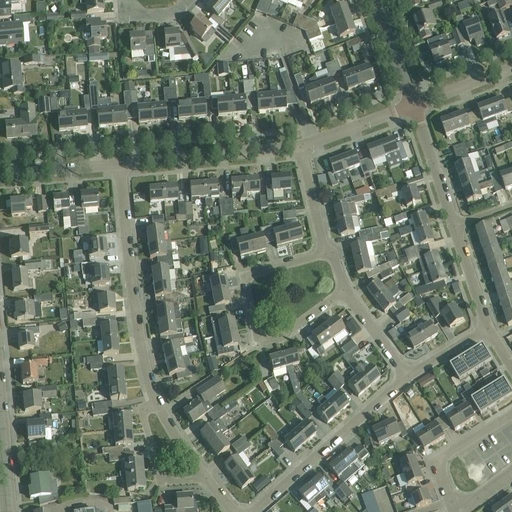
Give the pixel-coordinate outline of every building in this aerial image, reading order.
[(25,4),(24,0),(0,0),(0,18),(10,18),(9,5),(25,4)] [(87,14),(103,13),(102,0),(80,0),(81,6),(86,6),(87,14)] [(214,0),(206,10),(214,16),(210,20),(218,27),(220,29),(224,24),(218,19),(229,5),(229,4),(232,0),(214,0)] [(261,14),(266,0),(259,0),(255,11),(261,14)] [(266,0),(261,14),(266,16),(272,19),(277,8),(271,6),(273,0),(266,0)] [(407,0),(409,3),(410,3),(412,10),(421,6),(419,0),(407,0)] [(466,0),(467,2),(469,10),(475,8),(472,0),(466,0)] [(497,0),(494,1),(487,4),(488,8),(498,5),(497,0)] [(503,0),(497,0),(498,5),(501,11),(507,9),(503,0)] [(511,4),(510,0),(503,0),(507,9),(511,7),(511,4)] [(430,12),(443,7),(441,1),(428,6),(430,12)] [(335,25),(350,20),(345,6),(330,11),(335,25)] [(431,37),(429,31),(437,28),(431,14),(415,20),(420,34),(422,40),(431,37)] [(458,27),(465,25),(460,14),(454,16),(458,27)] [(299,30),(305,19),(297,15),(292,27),(299,30)] [(497,40),(510,36),(503,15),(490,20),(497,40)] [(13,25),(0,26),(0,46),(23,45),(23,44),(21,25),(27,24),(29,24),(28,17),(13,18),(13,25)] [(201,42),(211,30),(199,19),(190,29),(194,33),(193,35),(201,42)] [(305,19),(299,30),(305,33),(318,29),(316,24),(305,19)] [(99,20),(85,21),(86,32),(85,33),(82,35),(83,40),(85,41),(87,41),(87,48),(99,47),(99,40),(105,40),(105,26),(100,27),(99,20)] [(355,33),(350,20),(335,25),(340,39),(355,33)] [(478,48),(486,45),(478,22),(464,27),(470,43),(475,42),(478,48)] [(214,32),(229,45),(233,40),(220,29),(218,27),(214,32)] [(321,37),(318,29),(305,33),(309,42),(321,37)] [(435,40),(428,43),(430,50),(435,64),(437,63),(437,65),(444,63),(443,61),(452,58),(452,57),(450,52),(449,49),(458,46),(458,48),(465,45),(460,31),(453,33),(456,41),(449,43),(446,36),(435,40)] [(191,61),(197,58),(185,34),(179,37),(180,38),(178,38),(178,33),(164,34),(165,51),(173,50),(174,57),(189,56),(191,61)] [(137,36),(129,37),(129,38),(130,54),(144,53),(144,57),(153,56),(152,41),(151,39),(143,40),(142,36),(137,36)] [(347,51),(360,46),(358,39),(345,44),(347,51)] [(488,46),(477,49),(480,60),(491,56),(488,46)] [(44,65),(44,57),(24,58),(24,65),(40,65),(44,65)] [(337,62),(331,64),(336,77),(342,75),(337,62)] [(11,96),(21,95),(19,64),(0,66),(0,68),(1,79),(3,79),(3,84),(4,90),(8,90),(11,89),(11,96)] [(227,64),(217,65),(218,77),(228,76),(227,64)] [(331,64),(325,66),(329,76),(330,79),(336,77),(331,64)] [(367,64),(354,68),(355,72),(361,87),(374,82),(368,67),(367,64)] [(286,94),(292,92),(284,69),(278,71),(279,75),(286,94)] [(361,87),(355,72),(342,77),(348,92),(361,87)] [(300,75),(293,77),(298,90),(304,88),(300,75)] [(329,76),(316,80),(323,101),(336,96),(331,81),(330,79),(329,76)] [(323,101),(316,80),(315,78),(309,80),(311,88),(305,91),(310,106),(323,101)] [(251,110),(249,82),(243,83),(244,99),(230,100),(232,116),(246,115),(245,110),(251,110)] [(272,112),(270,96),(257,97),(255,82),(253,82),(249,82),(251,110),(257,109),(258,113),(272,112)] [(134,83),(128,84),(131,107),(137,107),(136,102),(135,92),(134,83)] [(89,88),(88,88),(89,97),(96,96),(97,96),(96,84),(89,84),(89,88)] [(118,110),(111,111),(112,127),(126,125),(126,120),(125,114),(131,114),(131,109),(131,107),(128,84),(123,84),(124,93),(123,94),(124,108),(124,110),(118,110)] [(276,86),(269,87),(270,96),(272,112),(286,111),(284,95),(277,96),(276,86)] [(224,100),(210,102),(211,110),(217,109),(218,113),(218,117),(232,116),(230,100),(230,92),(223,93),(224,100)] [(295,93),(288,94),(290,102),(297,101),(295,93)] [(96,96),(89,97),(91,111),(97,110),(97,112),(98,128),(112,127),(111,111),(110,100),(98,101),(97,96),(96,96)] [(190,104),(192,120),(206,118),(204,102),(197,103),(197,98),(190,98),(190,104)] [(49,99),(37,100),(38,116),(50,115),(49,99)] [(502,100),(490,104),(496,119),(508,115),(508,114),(511,112),(511,106),(510,100),(503,103),(502,100)] [(137,108),(138,119),(138,124),(152,123),(150,107),(150,101),(143,101),(144,108),(137,108)] [(192,120),(190,104),(177,105),(178,121),(192,120)] [(479,112),(473,114),(477,125),(481,135),(488,132),(486,127),(497,123),(496,119),(490,104),(478,109),(479,112)] [(150,107),(152,123),(166,122),(164,106),(150,107)] [(6,123),(7,139),(36,136),(33,107),(20,108),(21,115),(22,115),(23,122),(6,123)] [(72,130),(70,108),(65,109),(66,115),(57,116),(57,119),(58,128),(59,132),(72,130)] [(70,108),(72,130),(87,129),(85,113),(78,114),(77,108),(70,108)] [(465,113),(453,118),(458,133),(471,128),(477,125),(473,114),(466,116),(465,113)] [(458,133),(453,118),(441,122),(446,137),(458,133)] [(394,140),(381,145),(386,158),(388,164),(400,160),(401,162),(407,160),(403,147),(397,149),(394,140)] [(371,159),(365,161),(370,173),(376,171),(373,163),(386,158),(381,145),(367,150),(371,159)] [(466,151),(466,150),(464,145),(453,149),(455,154),(466,151)] [(505,153),(504,147),(495,151),(497,156),(505,153)] [(466,151),(455,154),(457,160),(468,157),(466,151)] [(479,173),(475,161),(479,159),(480,159),(478,153),(468,157),(457,160),(459,166),(456,167),(460,179),(474,175),(479,173)] [(356,154),(343,159),(348,172),(361,167),(364,176),(370,173),(365,161),(360,163),(356,154)] [(333,173),(327,175),(332,187),(338,185),(337,183),(350,178),(348,172),(343,159),(330,163),(333,173)] [(418,169),(412,171),(415,178),(421,176),(418,169)] [(511,188),(511,172),(500,177),(505,191),(511,188)] [(492,183),(498,181),(495,173),(489,176),(492,183)] [(478,187),(474,175),(460,179),(464,192),(478,187)] [(271,179),(264,180),(266,197),(267,203),(273,203),(273,201),(284,200),(284,192),(291,192),(289,176),(270,178),(271,179)] [(258,179),(244,181),(246,201),(245,195),(259,194),(258,179)] [(393,180),(384,183),(386,189),(395,186),(393,180)] [(246,201),(244,181),(230,182),(232,199),(240,198),(240,202),(246,201)] [(492,183),(478,187),(464,192),(468,204),(482,199),(480,192),(488,189),(489,190),(490,189),(493,196),(496,194),(502,192),(498,181),(492,183)] [(217,183),(203,184),(205,199),(206,209),(212,208),(211,200),(219,200),(219,198),(217,183)] [(205,199),(203,184),(190,185),(191,200),(205,199)] [(416,189),(402,194),(402,193),(399,194),(396,186),(384,191),(375,194),(377,200),(386,198),(387,201),(392,199),(393,199),(397,198),(398,198),(400,202),(404,200),(407,208),(421,203),(416,189)] [(162,188),(164,203),(178,201),(176,187),(162,188)] [(164,203),(162,188),(149,189),(150,204),(164,203)] [(75,208),(77,229),(84,228),(84,221),(85,221),(84,211),(98,209),(96,194),(80,196),(82,207),(75,208)] [(347,207),(335,209),(338,223),(358,219),(359,219),(356,205),(365,203),(372,201),(370,195),(364,197),(351,199),(345,201),(347,207)] [(77,229),(75,208),(69,208),(68,196),(53,198),(54,212),(62,211),(62,219),(69,219),(70,229),(77,229)] [(45,198),(36,199),(37,214),(46,213),(45,198)] [(24,200),(10,202),(11,217),(25,216),(24,207),(31,207),(30,200),(24,201),(24,200)] [(227,218),(225,201),(219,202),(220,219),(227,218)] [(225,201),(227,218),(247,216),(247,212),(233,213),(232,201),(225,201)] [(481,204),(475,206),(476,211),(493,206),(491,202),(483,205),(481,204)] [(186,217),(185,205),(178,205),(179,216),(175,217),(176,223),(186,222),(186,217)] [(283,221),(296,220),(295,212),(282,213),(283,221)] [(391,242),(416,233),(429,229),(425,215),(411,220),(414,227),(399,232),(400,235),(390,239),(390,240),(391,242)] [(396,225),(408,221),(406,215),(394,219),(396,225)] [(358,219),(338,223),(341,238),(355,235),(359,234),(361,233),(358,219)] [(509,227),(506,222),(500,223),(503,235),(511,232),(509,227)] [(148,246),(164,244),(163,234),(169,233),(168,223),(164,224),(155,225),(155,231),(146,232),(148,246)] [(480,242),(495,237),(491,225),(476,230),(480,242)] [(297,226),(285,230),(289,245),(293,244),(293,245),(302,243),(297,226)] [(29,235),(49,233),(48,227),(28,228),(29,235)] [(271,227),(265,228),(270,244),(275,243),(277,249),(286,247),(285,246),(289,245),(285,230),(273,233),(271,227)] [(261,236),(249,239),(253,255),(257,254),(257,255),(266,253),(264,246),(270,244),(265,228),(259,230),(261,236)] [(382,228),(361,233),(359,234),(360,240),(368,238),(373,237),(380,235),(381,235),(388,234),(387,230),(383,231),(382,228)] [(416,233),(411,235),(415,249),(416,248),(420,247),(421,247),(434,243),(429,229),(416,233)] [(253,255),(249,239),(246,230),(239,231),(242,241),(237,243),(235,236),(228,238),(233,254),(239,252),(241,259),(249,257),(249,256),(253,255)] [(373,237),(368,238),(370,244),(372,244),(382,242),(390,240),(390,239),(388,234),(381,235),(380,235),(373,237)] [(89,258),(106,257),(105,242),(93,243),(92,237),(81,238),(81,244),(87,244),(89,258)] [(499,250),(495,237),(480,242),(484,254),(499,250)] [(207,239),(198,239),(199,247),(207,247),(207,239)] [(11,259),(28,257),(27,242),(10,243),(11,259)] [(164,244),(148,246),(149,259),(159,258),(160,264),(173,262),(172,261),(172,254),(171,253),(170,243),(164,244)] [(359,246),(352,248),(355,262),(369,259),(375,257),(374,252),(369,253),(367,245),(359,246)] [(407,258),(418,254),(416,248),(405,252),(407,258)] [(503,262),(499,250),(484,254),(488,267),(503,262)] [(429,272),(442,267),(437,253),(424,258),(429,272)] [(418,254),(407,258),(402,259),(404,265),(420,260),(418,254)] [(369,259),(355,262),(358,276),(366,274),(373,271),(371,264),(376,263),(375,257),(369,259)] [(378,269),(377,270),(380,275),(391,270),(400,266),(397,261),(390,264),(388,265),(378,269)] [(44,262),(40,262),(20,264),(21,273),(12,273),(14,292),(33,290),(32,281),(26,281),(26,271),(41,270),(41,273),(45,272),(44,262)] [(160,269),(151,271),(153,285),(169,283),(175,282),(174,273),(173,262),(160,264),(160,269)] [(507,274),(503,262),(488,267),(492,279),(507,274)] [(94,264),(81,265),(82,276),(82,279),(84,281),(91,280),(92,286),(108,285),(107,269),(94,270),(94,264)] [(427,287),(415,291),(418,297),(421,296),(424,295),(435,291),(446,288),(444,282),(447,281),(442,267),(429,272),(422,274),(427,287)] [(391,270),(380,275),(382,281),(393,276),(391,270)] [(507,274),(492,279),(496,291),(511,286),(507,274)] [(212,295),(227,292),(227,288),(228,288),(226,279),(219,280),(218,275),(202,278),(203,284),(210,283),(212,295)] [(376,303),(395,288),(399,285),(395,279),(383,288),(378,282),(367,291),(376,303)] [(405,281),(400,285),(404,291),(409,287),(405,281)] [(169,283),(153,285),(155,299),(163,298),(163,304),(178,302),(184,301),(184,296),(177,297),(176,292),(170,293),(169,283)] [(511,298),(511,290),(511,286),(496,291),(500,303),(511,298)] [(395,288),(376,303),(385,314),(396,305),(392,300),(399,295),(395,288)] [(227,292),(212,295),(214,308),(208,309),(209,315),(225,311),(224,306),(231,304),(229,295),(228,296),(227,292)] [(51,295),(33,297),(34,305),(52,303),(52,297),(51,295)] [(403,308),(403,307),(413,300),(409,295),(399,303),(403,308)] [(100,314),(115,312),(114,297),(93,299),(94,306),(99,305),(100,314)] [(421,298),(414,302),(418,309),(425,305),(421,298)] [(429,303),(426,305),(433,317),(436,321),(442,317),(450,329),(463,321),(455,307),(447,312),(438,298),(437,299),(429,303)] [(511,312),(511,298),(500,303),(504,315),(511,312)] [(164,309),(156,310),(158,324),(174,322),(180,321),(178,302),(163,304),(164,309)] [(17,321),(34,320),(32,305),(15,306),(17,321)] [(403,307),(403,308),(393,315),(393,316),(396,320),(407,312),(403,307)] [(411,317),(407,312),(396,320),(400,325),(411,317)] [(96,320),(96,319),(95,314),(81,315),(81,314),(73,315),(73,316),(68,316),(68,322),(82,321),(83,321),(96,320)] [(226,316),(210,320),(211,326),(214,338),(221,337),(236,334),(235,330),(236,329),(234,321),(228,322),(226,316)] [(96,320),(83,321),(83,329),(100,327),(102,341),(117,340),(116,325),(105,326),(104,318),(96,319),(96,320)] [(360,330),(353,320),(353,321),(350,318),(346,321),(348,324),(346,326),(353,335),(360,330)] [(334,319),(323,328),(332,341),(344,332),(334,319)] [(174,322),(158,324),(160,338),(160,339),(168,337),(169,342),(170,342),(183,339),(181,332),(180,321),(174,322)] [(422,324),(417,327),(417,328),(419,331),(426,343),(438,336),(431,324),(425,328),(424,328),(422,324)] [(57,328),(60,334),(67,331),(64,325),(57,328)] [(417,327),(404,334),(405,335),(407,338),(414,350),(426,343),(419,331),(417,328),(417,327)] [(321,349),(332,341),(323,328),(311,337),(317,344),(312,348),(319,358),(325,354),(321,349)] [(39,329),(33,329),(19,330),(19,337),(18,337),(19,351),(33,350),(31,336),(39,336),(39,329)] [(221,337),(214,338),(216,351),(218,357),(234,354),(233,348),(240,346),(238,338),(237,338),(236,334),(221,337)] [(169,342),(161,344),(162,349),(165,363),(187,358),(185,348),(184,346),(193,344),(191,338),(183,339),(170,342),(169,342)] [(118,354),(117,340),(102,341),(103,356),(118,354)] [(346,354),(356,347),(352,342),(343,349),(346,354)] [(356,347),(346,354),(342,358),(348,365),(353,361),(351,359),(360,352),(356,347)] [(493,362),(483,347),(472,354),(482,369),(493,362)] [(295,352),(282,356),(286,369),(294,397),(299,393),(300,392),(292,367),(299,365),(295,352)] [(482,369),(472,354),(461,360),(471,376),(482,369)] [(286,369),(282,356),(269,360),(272,373),(286,369)] [(192,377),(187,358),(165,363),(169,376),(178,374),(180,380),(192,377)] [(327,368),(319,358),(314,362),(321,372),(327,368)] [(36,367),(47,366),(46,359),(31,360),(31,367),(21,368),(22,384),(37,383),(36,367)] [(471,376),(461,360),(450,367),(460,382),(471,376)] [(355,372),(369,389),(380,379),(370,367),(364,372),(360,368),(355,372)] [(109,386),(124,385),(123,370),(108,371),(109,386)] [(369,389),(355,372),(350,377),(354,381),(348,386),(358,398),(369,389)] [(337,374),(332,378),(342,389),(346,384),(337,374)] [(198,401),(184,413),(192,425),(194,424),(206,414),(210,419),(222,410),(219,404),(212,410),(204,399),(213,393),(216,397),(225,391),(218,380),(217,378),(196,392),(199,397),(196,399),(198,401)] [(342,389),(332,378),(328,382),(337,393),(342,389)] [(425,378),(418,383),(421,389),(429,384),(425,378)] [(268,381),(263,383),(269,394),(272,392),(278,390),(274,379),(268,381)] [(511,397),(511,393),(504,381),(493,388),(503,403),(511,397)] [(262,384),(258,386),(263,394),(267,391),(262,384)] [(124,385),(109,386),(110,400),(125,399),(124,385)] [(40,400),(56,398),(55,388),(35,390),(36,395),(24,397),(25,412),(41,411),(40,400)] [(503,403),(493,388),(483,394),(492,410),(503,403)] [(299,393),(294,397),(297,400),(301,405),(306,401),(299,393)] [(465,402),(455,409),(466,426),(476,420),(473,416),(478,412),(468,395),(466,393),(461,396),(465,402)] [(327,404),(338,415),(349,406),(339,394),(327,404)] [(492,410),(483,394),(472,401),(481,417),(492,410)] [(317,413),(327,425),(338,415),(327,404),(322,397),(317,402),(322,408),(317,413)] [(292,404),(296,410),(301,405),(297,400),(292,404)] [(306,401),(301,405),(311,416),(315,412),(306,401)] [(107,410),(112,409),(111,403),(93,405),(94,411),(107,410)] [(212,426),(200,435),(208,446),(220,437),(227,432),(219,420),(226,415),(232,411),(228,405),(222,410),(210,419),(214,424),(212,426)] [(311,416),(301,405),(296,410),(307,422),(312,417),(311,416)] [(466,426),(455,409),(453,406),(443,413),(441,409),(436,412),(440,419),(447,431),(453,428),(455,432),(466,426)] [(107,410),(94,411),(92,412),(93,417),(93,418),(113,415),(112,409),(107,410)] [(114,432),(131,430),(130,415),(112,417),(114,432)] [(51,423),(57,422),(57,416),(38,417),(39,424),(26,425),(27,441),(45,439),(44,428),(51,427),(51,423)] [(447,431),(440,419),(435,422),(437,425),(426,432),(435,445),(445,439),(442,434),(447,431)] [(394,421),(384,426),(390,441),(401,436),(402,439),(405,437),(408,436),(402,423),(396,425),(394,421)] [(305,423),(295,432),(305,444),(316,435),(305,423)] [(273,442),(280,450),(284,445),(278,438),(268,426),(263,430),(273,442)] [(390,441),(384,426),(373,431),(375,436),(369,438),(374,452),(381,449),(380,446),(390,441)] [(131,430),(114,432),(115,447),(115,449),(101,450),(102,456),(108,455),(116,454),(123,454),(122,446),(132,445),(131,430)] [(295,432),(284,442),(294,453),(305,444),(295,432)] [(435,445),(426,432),(417,438),(415,435),(410,438),(417,450),(422,447),(425,451),(435,445)] [(229,448),(220,437),(208,446),(216,458),(229,448)] [(234,452),(247,442),(243,438),(231,447),(234,452)] [(251,447),(247,442),(234,452),(238,457),(251,447)] [(284,454),(280,450),(273,442),(268,447),(279,459),(284,454)] [(350,451),(340,460),(354,476),(360,472),(365,467),(363,464),(370,457),(361,447),(353,454),(350,451)] [(404,475),(419,470),(413,452),(394,459),(397,465),(400,464),(404,475)] [(116,454),(108,455),(109,463),(121,462),(121,460),(124,460),(124,454),(123,454),(116,454)] [(232,479),(245,469),(236,458),(224,467),(232,479)] [(354,476),(340,460),(330,469),(342,483),(344,485),(354,476)] [(121,478),(143,476),(141,461),(124,462),(125,474),(118,475),(119,478),(121,478)] [(245,469),(232,479),(241,490),(253,481),(245,469)] [(387,470),(382,472),(386,482),(391,480),(387,470)] [(419,470),(404,475),(408,486),(405,488),(407,493),(420,488),(418,483),(423,481),(419,470)] [(39,506),(57,501),(56,495),(55,496),(53,483),(48,484),(48,476),(31,478),(32,489),(29,490),(30,499),(38,498),(39,506)] [(144,491),(143,476),(121,478),(121,483),(126,483),(127,492),(144,491)] [(320,477),(310,486),(323,501),(327,497),(330,500),(335,495),(332,492),(333,491),(330,488),(320,477)] [(258,481),(252,487),(258,493),(264,488),(258,481)] [(338,487),(347,498),(349,500),(353,496),(349,491),(344,485),(342,483),(337,487),(338,487)] [(310,486),(299,495),(304,501),(308,506),(314,501),(318,505),(323,501),(310,486)] [(347,498),(338,487),(333,491),(332,492),(341,502),(342,502),(345,499),(347,498)] [(423,495),(420,488),(407,493),(409,499),(412,498),(417,510),(432,504),(427,493),(423,495)] [(363,502),(374,498),(372,493),(361,497),(363,502)] [(197,511),(197,504),(191,504),(191,497),(176,498),(177,508),(164,509),(164,511),(197,511)] [(511,511),(511,497),(502,505),(507,511),(511,511)] [(374,498),(363,502),(365,508),(376,504),(374,498)]
